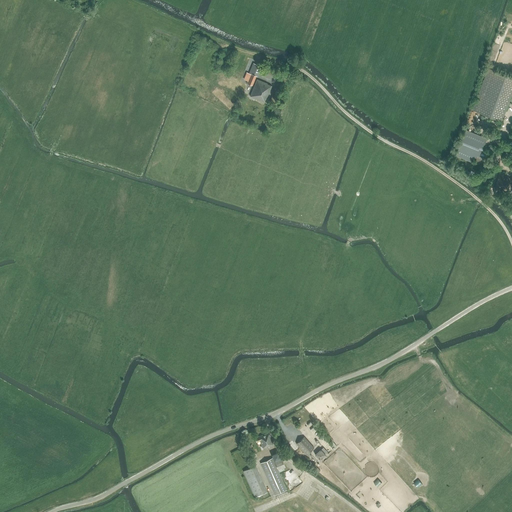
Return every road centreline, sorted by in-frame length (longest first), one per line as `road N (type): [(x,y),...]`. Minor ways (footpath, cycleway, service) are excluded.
road 1 (unclassified): [(51,511),(101,497),(211,436),(389,361),(511,287)]
road 2 (track): [(131,0),(300,69),(368,130),(464,188),(511,242)]
